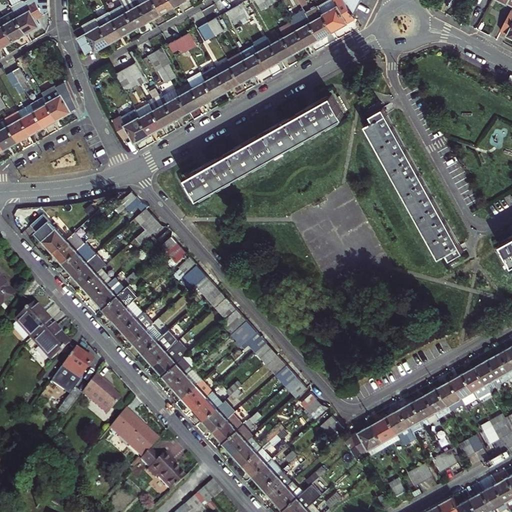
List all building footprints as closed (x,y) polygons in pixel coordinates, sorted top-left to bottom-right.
[(17,16),(27,33),(34,29),(41,25),(37,18),(50,11),(49,0),(21,0),(12,6),(14,10),(17,16)] [(121,0),(123,3),(136,27),(143,23),(149,20),(138,0),(121,0)] [(155,0),(138,0),(149,20),(156,16),(163,12),(155,0)] [(155,0),(163,12),(169,8),(176,5),(172,0),(155,0)] [(268,6),(264,0),(256,0),(262,9),(268,6)] [(355,17),(356,16),(355,13),(357,7),(360,1),(358,0),(327,0),(319,5),(333,30),(355,18),(355,17)] [(235,7),(242,20),(249,16),(251,16),(243,2),(235,7)] [(136,27),(123,3),(110,11),(123,34),(130,30),(136,27)] [(306,12),(320,37),(327,34),(333,30),(319,5),(319,4),(306,12)] [(242,20),(235,7),(228,11),(235,24),(242,20)] [(313,41),(320,37),(306,12),(304,9),(291,16),(294,21),(307,45),(313,41)] [(511,36),(511,9),(501,31),(511,36)] [(27,33),(17,16),(14,10),(1,17),(1,18),(14,40),(21,37),(27,33)] [(97,18),(101,26),(110,42),(117,38),(123,34),(110,11),(97,18)] [(252,22),(249,16),(242,20),(245,26),(252,22)] [(217,17),(208,22),(216,35),(224,30),(217,17)] [(14,40),(1,18),(0,19),(0,46),(1,48),(7,44),(14,40)] [(101,26),(97,18),(75,30),(87,51),(90,49),(94,47),(95,50),(110,42),(101,26)] [(300,48),(307,45),(294,21),(280,28),(285,36),(294,52),(300,48)] [(216,35),(208,22),(199,27),(207,40),(216,35)] [(191,31),(182,37),(189,50),(198,45),(191,31)] [(287,56),(294,52),(285,36),(272,44),(281,59),(287,56)] [(189,50),(182,37),(169,44),(173,52),(179,49),(182,54),(189,50)] [(261,70),(268,66),(259,51),(255,44),(242,52),(243,53),(246,58),(254,74),(261,70)] [(274,63),(281,59),(272,44),(259,51),(268,66),(274,63)] [(163,47),(156,51),(172,79),(176,77),(169,64),(172,62),(163,47)] [(167,82),(172,79),(156,51),(149,55),(157,71),(159,69),(167,82)] [(233,66),(246,58),(243,53),(230,60),(233,66)] [(233,66),(241,81),(248,78),(254,74),(246,58),(233,66)] [(217,67),(228,89),(235,85),(241,81),(233,66),(230,60),(217,67)] [(129,66),(139,83),(140,84),(147,81),(136,62),(129,66)] [(203,75),(217,67),(215,64),(202,72),(203,75)] [(126,90),(139,83),(129,66),(116,73),(126,90)] [(25,82),(27,80),(20,67),(14,71),(24,89),(28,87),(25,82)] [(222,92),(228,89),(217,67),(203,75),(215,96),(222,92)] [(24,89),(14,71),(7,75),(14,88),(17,87),(21,94),(25,92),(24,89)] [(209,99),(215,96),(203,75),(202,72),(189,79),(190,82),(193,87),(202,103),(209,99)] [(47,100),(58,119),(65,114),(73,110),(72,109),(78,106),(67,80),(57,85),(61,93),(47,100)] [(193,87),(190,82),(177,89),(180,95),(193,87)] [(47,100),(61,93),(57,85),(57,84),(43,92),(45,95),(47,100)] [(195,107),(202,103),(193,87),(180,95),(189,110),(195,107)] [(131,89),(126,91),(131,100),(135,98),(131,89)] [(180,95),(177,89),(164,96),(167,102),(180,95)] [(150,102),(163,125),(169,121),(176,118),(167,102),(164,96),(162,93),(149,100),(150,102)] [(193,186),(199,197),(344,115),(332,94),(187,176),(193,186)] [(32,103),(44,126),(51,123),(58,119),(47,100),(45,95),(31,103),(32,103)] [(182,114),(189,110),(180,95),(167,102),(176,118),(182,114)] [(156,129),(163,125),(150,102),(137,110),(149,132),(156,129)] [(38,130),(44,126),(32,103),(19,110),(31,134),(38,130)] [(374,119),(366,123),(440,256),(448,252),(451,257),(464,250),(384,106),(371,113),(374,119)] [(137,110),(136,108),(122,116),(121,115),(113,119),(124,139),(131,135),(134,141),(142,137),(149,132),(137,110)] [(6,120),(18,141),(25,137),(31,134),(19,110),(6,118),(6,120)] [(6,120),(0,123),(0,139),(5,148),(12,145),(18,141),(6,120)] [(126,207),(137,196),(132,191),(115,206),(120,212),(126,207)] [(137,196),(126,207),(131,212),(138,206),(143,211),(147,208),(150,205),(142,202),(137,196)] [(84,210),(91,218),(97,212),(91,204),(84,210)] [(143,226),(146,229),(157,219),(147,208),(143,211),(135,218),(143,226)] [(53,251),(66,239),(43,214),(32,224),(37,230),(36,231),(45,241),(53,251)] [(146,229),(136,237),(141,243),(162,225),(157,219),(146,229)] [(146,229),(143,226),(137,230),(131,235),(135,239),(136,237),(146,229)] [(90,238),(98,231),(94,227),(86,234),(90,238)] [(76,231),(66,239),(53,251),(58,257),(63,262),(86,242),(76,231)] [(161,246),(166,251),(177,241),(172,236),(161,246)] [(511,236),(501,243),(511,261),(511,236)] [(177,241),(166,251),(176,262),(187,252),(177,241)] [(86,242),(63,262),(68,268),(74,273),(96,253),(86,242)] [(78,279),(83,285),(102,268),(107,264),(96,253),(74,273),(78,279)] [(180,268),(186,274),(197,264),(190,256),(179,267),(180,268)] [(197,264),(186,274),(181,277),(191,289),(196,285),(207,275),(197,264)] [(102,268),(83,285),(88,290),(93,296),(112,279),(102,268)] [(175,274),(180,279),(181,277),(186,274),(180,268),(176,272),(175,274)] [(130,283),(138,276),(134,272),(126,279),(130,283)] [(207,275),(196,285),(206,296),(217,286),(207,275)] [(0,307),(15,294),(0,276),(0,307)] [(112,279),(93,296),(98,302),(103,307),(125,287),(115,276),(112,279)] [(138,276),(130,283),(135,288),(143,281),(138,276)] [(108,313),(113,318),(133,301),(137,297),(127,286),(125,287),(103,307),(108,313)] [(217,286),(206,296),(216,308),(227,297),(217,286)] [(221,314),(226,319),(234,311),(237,308),(227,297),(216,308),(221,314)] [(118,324),(124,330),(143,312),(133,301),(113,318),(118,324)] [(29,339),(51,321),(42,312),(34,302),(13,321),(29,339)] [(222,322),(227,328),(242,314),(237,308),(234,311),(226,319),(222,322)] [(129,335),(133,341),(153,323),(143,312),(124,330),(129,335)] [(226,319),(221,314),(211,323),(216,328),(222,322),(226,319)] [(232,334),(247,319),(242,314),(227,328),(222,322),(232,334)] [(257,331),(247,319),(232,334),(242,345),(257,331)] [(49,361),(70,342),(60,332),(51,321),(29,339),(49,361)] [(153,323),(133,341),(138,346),(143,352),(163,334),(153,323)] [(148,358),(154,363),(180,340),(170,329),(163,334),(143,352),(148,358)] [(249,345),(256,352),(267,342),(257,331),(242,345),(245,349),(249,345)] [(180,340),(154,363),(159,369),(163,374),(188,353),(190,350),(180,339),(180,340)] [(267,342),(256,352),(266,363),(277,353),(267,342)] [(511,368),(511,345),(508,347),(502,351),(511,368)] [(70,396),(76,388),(82,380),(80,379),(93,361),(84,355),(76,348),(58,372),(50,382),(70,396)] [(503,381),(511,376),(511,368),(502,351),(496,354),(490,358),(503,381)] [(188,353),(163,374),(168,380),(173,386),(193,368),(198,364),(188,353)] [(277,353),(266,363),(276,374),(276,375),(287,365),(277,353)] [(503,382),(503,381),(490,358),(483,362),(477,365),(491,389),(503,382)] [(287,365),(276,375),(286,386),(297,376),(287,365)] [(491,390),(491,389),(477,365),(471,369),(464,372),(478,397),(491,390)] [(203,379),(193,368),(173,386),(178,391),(184,397),(203,379)] [(465,404),(478,397),(464,372),(458,376),(451,379),(465,403),(465,404)] [(82,393),(106,415),(107,414),(122,397),(113,390),(115,388),(106,381),(96,373),(82,393)] [(297,376),(286,386),(296,397),(307,387),(297,376)] [(189,402),(193,408),(213,391),(203,379),(184,397),(189,402)] [(452,411),(465,403),(451,379),(445,383),(439,387),(452,411)] [(238,388),(242,384),(238,380),(226,390),(231,395),(238,388)] [(440,418),(452,411),(439,387),(433,390),(426,394),(440,418)] [(65,416),(82,393),(76,388),(70,396),(59,412),(65,416)] [(238,388),(231,395),(235,399),(243,392),(238,388)] [(213,391),(193,408),(198,414),(203,419),(223,402),(213,391)] [(306,408),(317,398),(313,393),(301,402),(306,408)] [(431,423),(440,418),(426,394),(420,397),(413,401),(426,422),(426,424),(430,422),(431,423)] [(317,398),(306,408),(316,419),(327,409),(317,398)] [(208,425),(214,430),(234,412),(236,410),(226,399),(223,402),(203,419),(208,425)] [(422,424),(426,422),(413,401),(407,404),(401,408),(414,431),(423,425),(422,424)] [(115,421),(109,429),(141,458),(150,448),(159,438),(143,423),(126,408),(115,421)] [(417,437),(414,431),(401,408),(395,411),(388,415),(401,438),(404,444),(417,437)] [(258,411),(250,418),(254,423),(263,416),(258,411)] [(234,412),(214,430),(219,436),(223,441),(244,423),(234,412)] [(491,419),(501,438),(511,431),(511,428),(506,418),(503,413),(491,419)] [(326,431),(338,420),(332,415),(321,425),(326,431)] [(387,446),(401,438),(388,415),(381,419),(374,423),(387,446)] [(501,438),(491,419),(481,425),(484,430),(481,432),(488,445),(501,438)] [(338,420),(326,431),(331,436),(343,426),(338,420)] [(278,434),(285,427),(281,422),(265,436),(270,441),(278,434)] [(244,423),(223,441),(229,447),(234,453),(253,435),(254,434),(244,423)] [(372,454),(387,446),(374,423),(363,429),(353,435),(357,443),(358,444),(363,454),(370,450),(372,454)] [(278,434),(270,441),(274,446),(282,438),(278,434)] [(468,439),(475,452),(484,447),(477,434),(468,439)] [(253,435),(234,453),(239,458),(244,464),(263,447),(253,435)] [(357,443),(353,435),(346,439),(351,448),(357,443)] [(475,452),(468,439),(459,443),(459,445),(466,457),(475,452)] [(363,454),(358,444),(351,449),(357,460),(364,454),(363,454)] [(263,447),(244,464),(249,470),(253,475),(273,458),(263,447)] [(149,468),(147,470),(154,478),(157,476),(170,491),(186,476),(176,465),(177,464),(172,457),(166,451),(159,458),(150,448),(141,458),(140,459),(149,468)] [(442,453),(450,466),(459,461),(451,448),(442,453)] [(290,461),(298,454),(294,449),(285,456),(290,461)] [(450,466),(442,453),(434,457),(441,471),(450,466)] [(273,458),(253,475),(259,481),(264,487),(283,469),(273,458)] [(417,467),(425,480),(434,475),(426,461),(417,467)] [(313,483),(327,470),(322,465),(306,480),(311,485),(313,483)] [(425,480),(417,467),(409,472),(416,485),(425,480)] [(283,469),(264,487),(269,492),(274,498),(293,480),(283,469)] [(503,480),(496,483),(506,501),(511,497),(511,481),(509,476),(503,480)] [(397,495),(406,490),(399,477),(389,482),(393,488),(385,492),(388,498),(396,493),(397,495)] [(217,495),(222,491),(212,480),(207,484),(217,495)] [(283,509),(303,491),(293,480),(274,498),(279,503),(283,509)] [(302,511),(313,502),(323,494),(313,483),(311,485),(303,491),(283,509),(286,511),(302,511)] [(490,487),(483,491),(493,508),(498,506),(501,511),(509,506),(506,501),(496,483),(490,487)] [(217,495),(207,484),(202,488),(213,499),(217,495)] [(202,488),(197,493),(204,502),(207,504),(213,499),(202,488)] [(332,508),(343,498),(338,491),(326,502),(332,508)] [(477,494),(471,497),(478,511),(495,511),(493,508),(483,491),(477,494)] [(197,493),(193,496),(201,505),(204,502),(197,493)] [(201,505),(193,496),(184,504),(190,511),(202,511),(205,510),(201,505)] [(447,499),(441,503),(445,511),(462,511),(458,504),(454,496),(447,499)] [(478,511),(471,497),(465,501),(458,504),(462,511),(478,511)] [(314,502),(313,502),(302,511),(322,511),(317,507),(314,502)] [(434,506),(428,510),(428,511),(445,511),(441,503),(434,506)]
